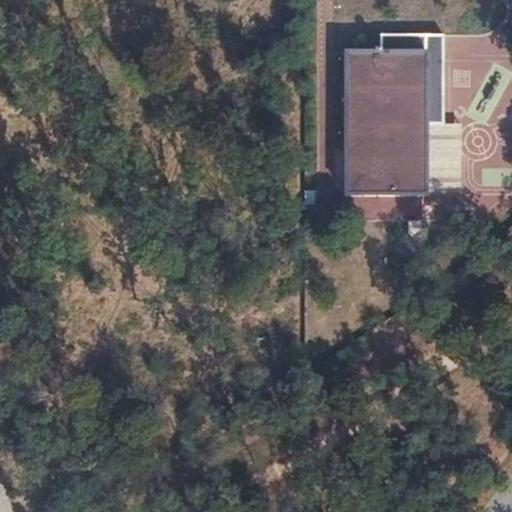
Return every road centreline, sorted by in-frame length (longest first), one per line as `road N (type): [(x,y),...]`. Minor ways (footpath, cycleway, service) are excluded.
road 1 (unknown): [(511,301),(299,441),(166,511)]
road 2 (unclassified): [(511,363),(240,511)]
